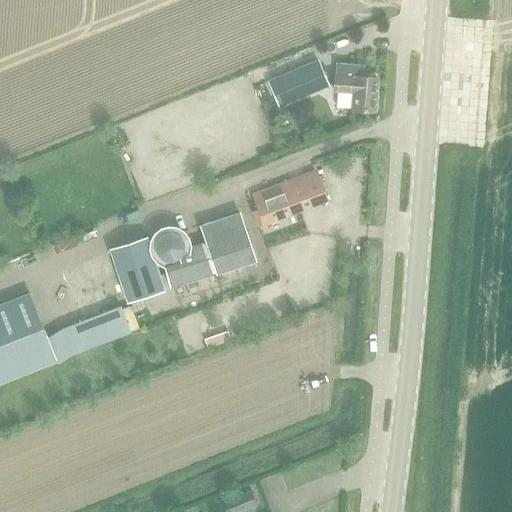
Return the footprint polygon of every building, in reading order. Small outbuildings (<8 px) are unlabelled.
[(317,59),(268,80),(279,106),(312,92),(309,85),(325,79),(317,59)] [(372,110),(375,77),(361,76),(362,64),(335,61),(332,90),(336,91),(335,107),(351,108),(372,110)] [(316,169),(303,175),(251,194),(257,209),(252,211),(258,226),(327,199),(316,169)] [(238,212),(223,218),(200,225),(207,247),(181,255),(183,251),(184,247),(184,242),(182,238),(180,234),(176,232),(172,230),(167,230),(163,231),(159,233),(156,237),(154,241),(153,245),(154,250),(156,254),(159,257),(163,259),(170,286),(254,259),(238,212)] [(109,249),(126,300),(163,288),(146,237),(109,249)] [(28,292),(0,303),(0,382),(55,360),(28,292)] [(251,490),(230,498),(235,511),(256,503),(251,490)]
